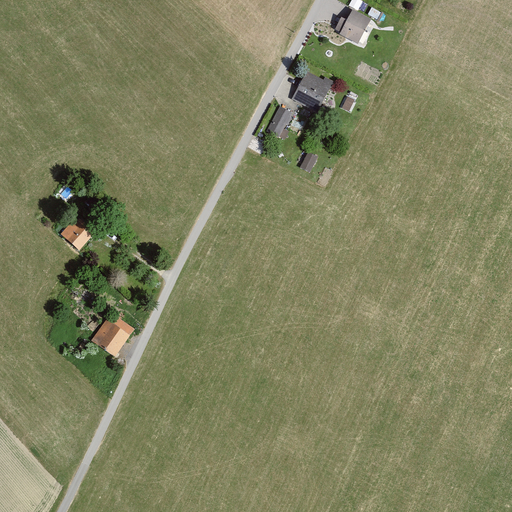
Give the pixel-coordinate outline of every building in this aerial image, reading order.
[(348,20),(341,17),(334,31),(358,43),(371,19),(353,10),(348,20)] [(324,81),(306,72),(293,99),(317,111),(332,81),(325,78),(324,81)] [(343,107),(353,111),(358,98),(348,94),(343,107)] [(292,113),(280,107),(267,131),(280,138),(292,113)] [(318,159),(308,153),(300,168),(309,174),(318,159)] [(94,232),(80,220),(74,227),(71,224),(62,235),(79,250),(94,232)] [(129,335),(107,319),(92,340),(114,356),(129,335)]
